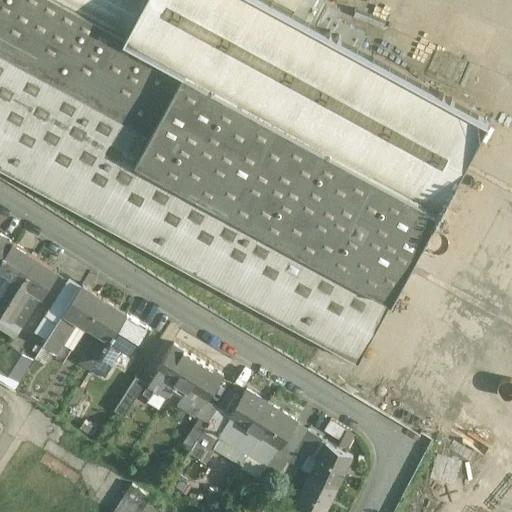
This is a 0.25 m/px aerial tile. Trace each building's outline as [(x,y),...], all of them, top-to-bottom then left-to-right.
[(126,34),(63,0),(0,0),(0,46),(151,129),(185,66),(126,34)] [(63,0),(126,34),(144,0),(273,0),(292,10),(297,0),(63,0)] [(297,0),(292,10),(273,0),(144,0),(126,34),(185,66),(441,205),(441,206),(489,116),(359,46),(342,37),(349,24),(335,17),(340,8),(325,0),(297,0)] [(366,33),(349,24),(342,37),(359,46),(366,33)] [(453,25),(450,37),(499,52),(503,40),(453,25)] [(151,129),(0,46),(0,162),(359,357),(392,295),(137,156),(151,129)] [(441,205),(185,66),(151,129),(137,156),(392,295),(441,205)] [(0,262),(13,241),(0,233),(0,262)] [(37,255),(14,241),(13,241),(0,262),(0,267),(9,274),(0,288),(0,310),(1,312),(37,255)] [(59,269),(37,255),(1,312),(13,319),(32,289),(43,296),(59,269)] [(0,288),(9,274),(0,267),(0,288)] [(81,284),(44,343),(53,349),(56,351),(77,317),(88,324),(89,324),(104,299),(105,298),(83,285),(84,283),(83,283),(82,284),(81,284)] [(104,338),(101,337),(96,337),(89,348),(100,355),(127,313),(104,299),(89,324),(106,335),(104,338)] [(127,313),(100,355),(112,362),(119,352),(117,347),(115,345),(117,342),(134,353),(150,328),(127,313)] [(0,360),(0,376),(15,387),(35,357),(12,342),(0,360)] [(173,342),(156,369),(158,370),(143,393),(149,397),(147,401),(159,408),(176,381),(175,380),(192,354),(173,342)] [(53,349),(44,343),(38,352),(47,359),(53,349)] [(100,355),(89,348),(82,359),(93,367),(100,355)] [(223,374),(192,354),(175,380),(176,381),(187,388),(178,403),(196,414),(205,399),(206,400),(207,399),(223,374)] [(112,362),(100,355),(93,367),(105,374),(112,362)] [(136,376),(114,410),(124,416),(146,382),(136,376)] [(249,427),(254,430),(272,404),(247,389),(239,401),(230,415),(232,416),(223,430),(240,441),(249,427)] [(206,400),(205,399),(196,414),(201,417),(209,422),(219,407),(207,399),(206,400)] [(272,404),(254,430),(260,434),(251,448),(269,460),(278,445),(280,446),(296,420),(272,404)] [(201,417),(192,430),(200,435),(204,430),(209,422),(201,417)] [(322,437),(308,428),(297,445),(312,455),(322,437)] [(200,435),(190,452),(198,457),(212,435),(204,430),(200,435)] [(312,455),(297,445),(294,450),(287,461),(299,467),(311,473),(316,463),(312,461),(314,457),(318,459),(326,442),(327,440),(322,437),(312,455)] [(353,455),(326,442),(318,459),(314,457),(312,461),(316,463),(311,473),(338,486),(353,455)] [(286,444),(267,473),(275,479),(287,461),(294,450),(286,444)] [(299,467),(287,461),(275,479),(288,486),(299,467)] [(325,511),(338,486),(311,473),(296,503),(313,511),(325,511)] [(132,484),(113,511),(140,511),(151,496),(132,484)]
